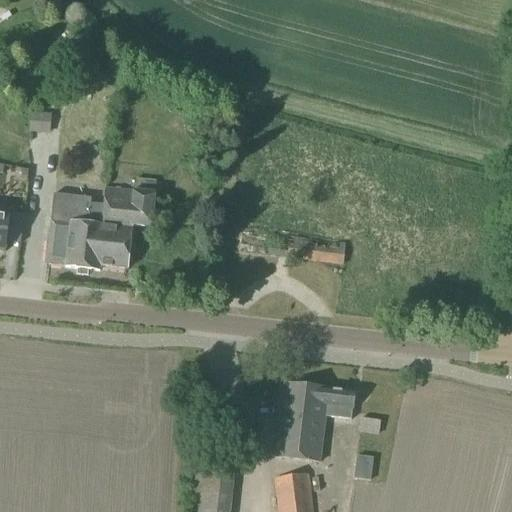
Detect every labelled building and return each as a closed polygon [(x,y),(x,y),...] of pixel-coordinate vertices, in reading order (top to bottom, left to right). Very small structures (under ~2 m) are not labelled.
[(84,62),(97,69),(105,55),(92,48),(84,62)] [(49,136),(51,116),(30,114),(28,134),(49,136)] [(153,208),(156,184),(135,182),(133,193),(105,190),(103,204),(90,202),(90,200),(53,195),(45,266),(65,268),(65,269),(77,271),(77,276),(87,277),(87,272),(99,273),(99,268),(126,271),(131,227),(144,229),(147,207),(153,208)] [(0,214),(0,253),(4,254),(9,215),(0,214)] [(342,267),(344,247),(241,234),(238,254),(342,267)] [(0,283),(22,284),(22,270),(0,269),(0,283)] [(276,449),(275,460),(318,465),(320,454),(324,419),(350,422),(350,419),(351,411),(352,411),(354,394),(283,386),(276,449)] [(377,438),(380,423),(360,419),(357,435),(377,438)] [(228,511),(234,463),(198,459),(192,511),(228,511)] [(278,511),(311,511),(307,477),(275,481),(278,511)]
